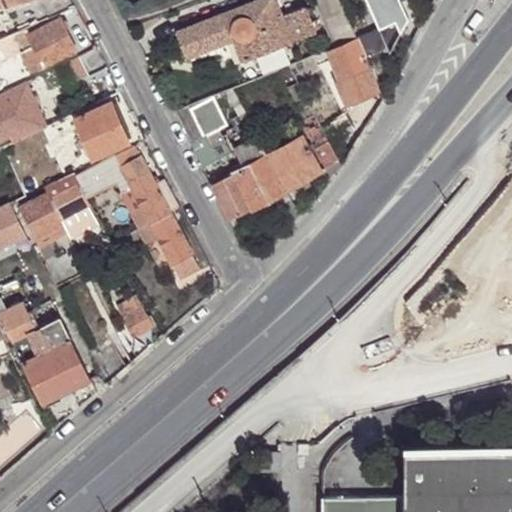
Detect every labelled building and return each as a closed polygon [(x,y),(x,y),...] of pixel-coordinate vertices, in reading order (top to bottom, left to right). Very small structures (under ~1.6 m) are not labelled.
[(0,0),(0,8),(21,0),(0,0)] [(185,58),(231,41),(245,36),(253,58),(315,33),(303,1),(279,10),(274,0),(256,0),(175,31),(185,58)] [(350,23),(341,0),(336,0),(324,6),(334,30),(350,23)] [(366,0),(379,27),(357,36),(365,56),(387,47),(389,52),(407,17),(400,0),(366,0)] [(0,36),(0,49),(2,54),(4,58),(20,51),(30,72),(74,50),(58,18),(27,33),(24,27),(0,36)] [(357,36),(350,23),(334,30),(339,43),(357,36)] [(245,36),(231,41),(240,63),(253,58),(245,36)] [(365,56),(357,36),(339,43),(327,49),(340,80),(336,81),(345,103),(378,89),(365,56)] [(71,81),(86,74),(78,56),(62,64),(71,81)] [(45,126),(24,82),(0,92),(0,137),(7,134),(11,143),(45,126)] [(232,87),(224,90),(240,119),(248,115),(232,87)] [(212,95),(186,106),(202,137),(218,129),(226,125),(212,95)] [(57,179),(73,171),(93,162),(90,156),(127,140),(109,102),(73,118),(89,152),(53,169),(57,179)] [(186,106),(172,111),(188,143),(202,137),(186,106)] [(325,166),(337,159),(315,117),(302,124),(313,142),(317,140),(319,144),(314,147),(325,166)] [(218,129),(202,137),(188,143),(197,158),(201,167),(217,160),(210,146),(222,140),(221,137),(218,129)] [(266,155),(256,137),(233,149),(243,167),(226,176),(225,174),(209,182),(228,219),(284,190),(283,189),(266,155)] [(301,137),(266,155),(283,189),(319,169),(301,137)] [(169,211),(177,207),(162,179),(154,183),(133,143),(93,162),(73,171),(86,196),(115,181),(120,191),(131,186),(149,221),(169,211)] [(87,203),(89,202),(86,196),(73,171),(57,179),(43,185),(46,191),(59,218),(87,203)] [(138,227),(149,221),(131,186),(120,191),(138,227)] [(61,223),(59,218),(46,191),(17,205),(30,230),(33,237),(61,223)] [(294,214),(298,210),(286,193),(284,195),(294,214)] [(0,244),(30,230),(17,205),(14,199),(0,205),(0,244)] [(96,221),(87,203),(59,218),(61,223),(65,231),(68,236),(96,221)] [(198,266),(169,211),(149,221),(138,227),(110,241),(114,249),(142,236),(145,242),(157,236),(178,276),(198,266)] [(47,240),(65,231),(61,223),(33,237),(37,244),(47,240)] [(52,253),(47,240),(37,244),(43,257),(52,253)] [(0,283),(1,285),(14,279),(5,261),(0,263),(0,283)] [(20,291),(14,279),(1,285),(7,298),(20,291)] [(0,316),(11,339),(33,329),(22,300),(7,308),(0,294),(0,316)] [(136,357),(147,347),(138,330),(153,322),(150,317),(146,319),(133,295),(117,304),(132,334),(126,337),(136,357)] [(49,349),(70,339),(60,317),(39,326),(49,349)] [(90,393),(96,392),(90,380),(77,353),(70,339),(49,349),(21,362),(41,402),(85,382),(90,393)] [(90,380),(100,375),(87,349),(77,353),(90,380)] [(307,442),(298,442),(298,453),(307,453),(307,442)] [(279,449),(257,449),(257,466),(278,467),(279,449)] [(511,511),(511,450),(407,449),(404,496),(404,511),(511,511)] [(404,511),(404,496),(349,494),(349,489),(339,491),(339,494),(325,494),(325,511),(404,511)]
